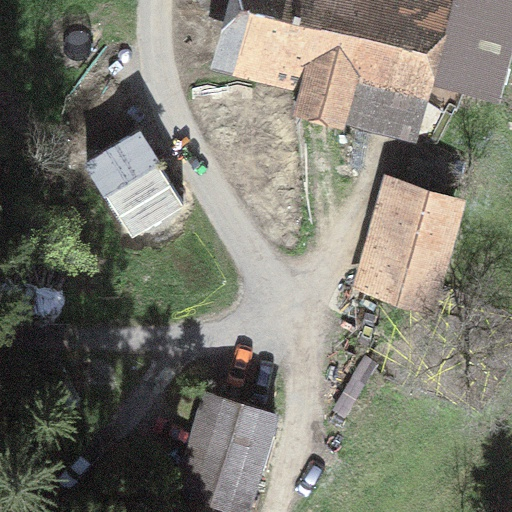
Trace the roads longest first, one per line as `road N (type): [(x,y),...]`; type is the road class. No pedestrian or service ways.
road 1 (unclassified): [(281,308),(171,115),(160,75),(159,0)]
road 2 (track): [(0,353),(212,330),(281,308)]
road 3 (track): [(212,330),(22,511)]
road 4 (track): [(271,511),(305,393),(304,357),(281,308)]
